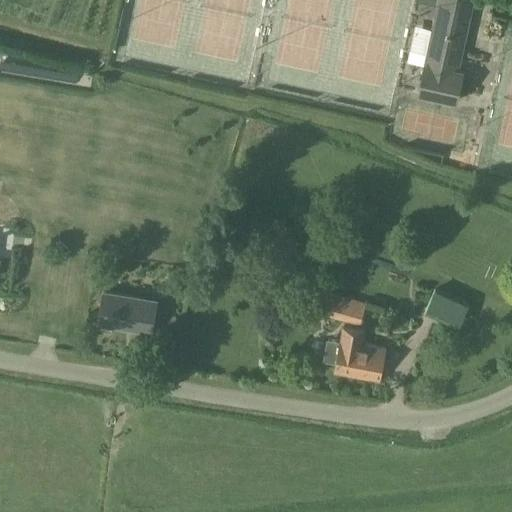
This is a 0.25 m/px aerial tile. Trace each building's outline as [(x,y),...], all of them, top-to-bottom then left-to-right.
[(425,63),(419,93),(457,101),(464,70),(456,68),(463,36),(465,37),(469,18),(470,15),(472,0),(418,0),(438,4),(433,28),(425,63)] [(470,300),(436,285),(425,310),(459,325),(470,300)] [(152,330),(157,300),(104,292),(99,322),(152,330)] [(360,323),(366,302),(331,292),(326,313),(360,323)] [(380,378),(385,348),(362,344),(365,330),(343,326),(341,340),(328,337),(324,357),(337,359),(335,370),(380,378)]
